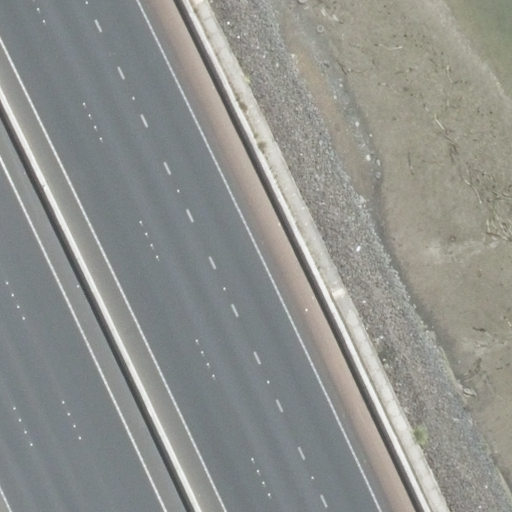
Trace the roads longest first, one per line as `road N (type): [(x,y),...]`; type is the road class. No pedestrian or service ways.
road 1 (motorway): [(41,0),(284,511)]
road 2 (motorway): [(73,511),(0,360)]
